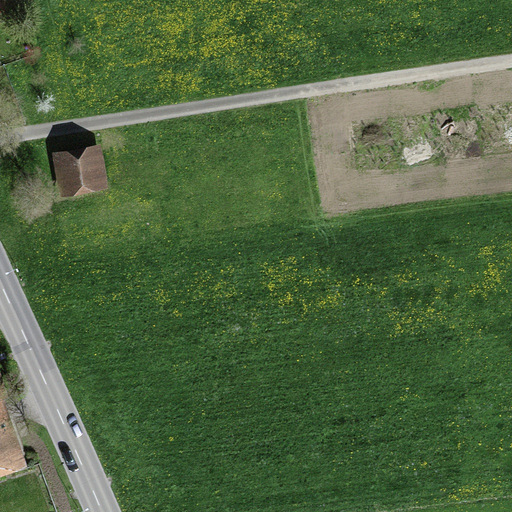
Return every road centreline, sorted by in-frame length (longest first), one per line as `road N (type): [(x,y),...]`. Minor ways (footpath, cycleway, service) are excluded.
road 1 (unclassified): [(0,136),(511,64)]
road 2 (secondary): [(99,511),(0,287)]
